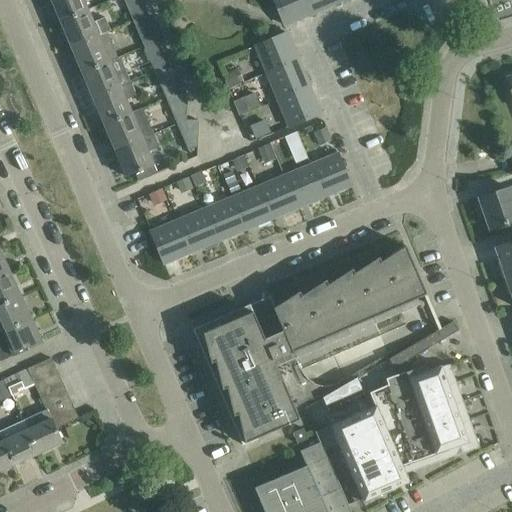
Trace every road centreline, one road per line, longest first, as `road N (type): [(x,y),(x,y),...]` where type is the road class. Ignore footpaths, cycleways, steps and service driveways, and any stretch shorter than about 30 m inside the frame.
road 1 (residential): [(150,447),(0,134)]
road 2 (residential): [(136,309),(4,0)]
road 3 (residential): [(375,211),(297,29),(371,0)]
road 4 (residential): [(136,309),(375,211)]
road 5 (residential): [(511,431),(436,195)]
road 6 (residential): [(436,195),(448,72),(457,56),(511,36)]
road 7 (residential): [(16,511),(150,447)]
road 8 (residential): [(189,438),(136,309)]
